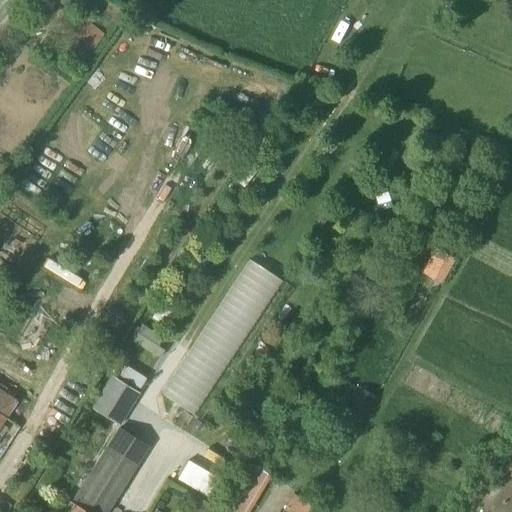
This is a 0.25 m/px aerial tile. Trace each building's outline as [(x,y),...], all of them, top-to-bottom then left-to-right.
[(79,16),(57,44),(82,63),(104,35),(79,16)] [(443,284),(456,260),(436,248),(422,272),(443,284)] [(163,395),(197,415),(281,278),(247,257),(163,395)] [(139,325),(133,343),(157,352),(163,334),(139,325)] [(121,424),(139,393),(110,376),(91,407),(121,424)] [(363,420),(377,397),(358,386),(344,410),(363,420)] [(0,459),(23,428),(7,418),(0,413),(0,459)] [(105,511),(148,447),(117,427),(67,505),(62,511),(105,511)] [(177,478),(209,495),(219,476),(188,459),(177,478)] [(511,511),(511,463),(505,467),(477,511),(511,511)] [(248,511),(270,476),(249,464),(220,511),(248,511)] [(318,511),(295,497),(285,511),(318,511)]
